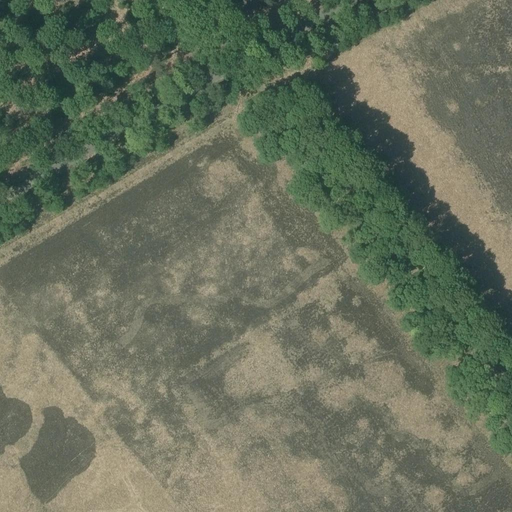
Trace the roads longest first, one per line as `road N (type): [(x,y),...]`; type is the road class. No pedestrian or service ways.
road 1 (unknown): [(0,248),(436,0)]
road 2 (unclassified): [(0,210),(364,0)]
